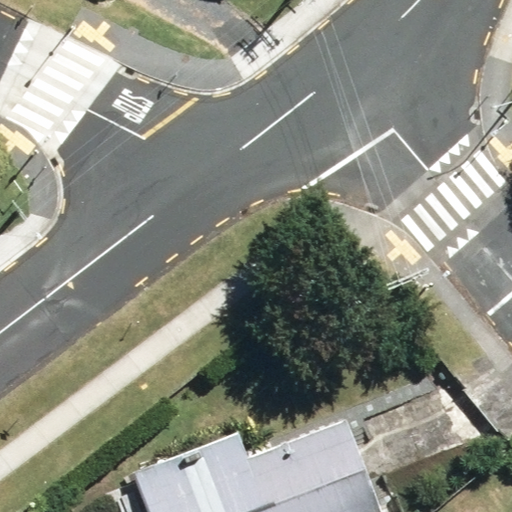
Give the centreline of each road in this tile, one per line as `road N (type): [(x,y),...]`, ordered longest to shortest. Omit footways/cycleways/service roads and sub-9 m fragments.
road 1 (residential): [(511,271),(346,66)]
road 2 (residential): [(184,191),(0,334)]
road 3 (residential): [(0,60),(144,141),(184,191)]
road 4 (residential): [(346,66),(184,191)]
